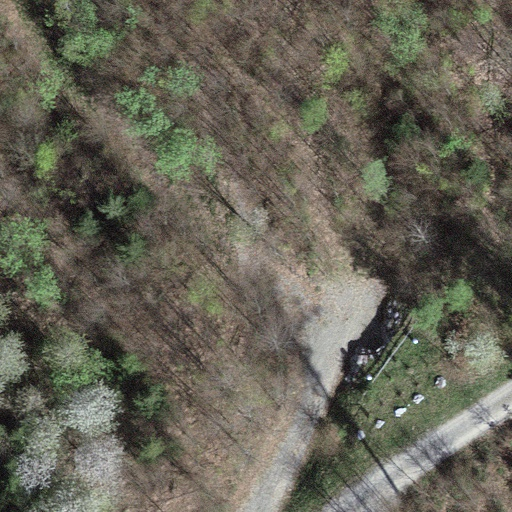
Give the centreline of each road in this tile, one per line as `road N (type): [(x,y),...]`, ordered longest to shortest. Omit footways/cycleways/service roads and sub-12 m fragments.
road 1 (track): [(367,0),(362,273),(352,336),(263,511)]
road 2 (track): [(511,390),(327,511)]
